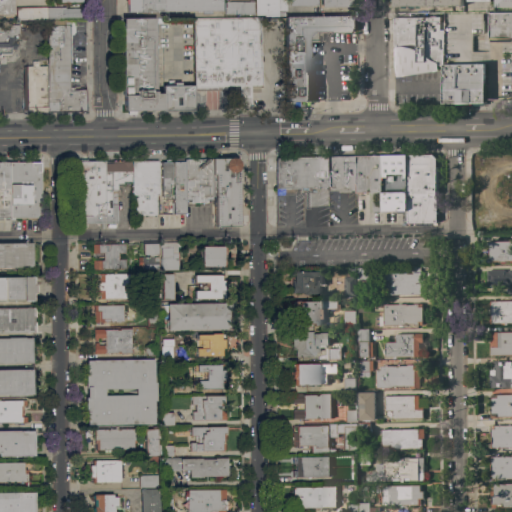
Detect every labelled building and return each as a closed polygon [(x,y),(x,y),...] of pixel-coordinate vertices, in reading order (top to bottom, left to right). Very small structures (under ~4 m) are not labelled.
[(0,14),(0,0),(12,0),(12,14),(0,14)] [(221,0),(221,10),(212,10),(212,15),(202,15),(202,10),(126,12),(126,4),(125,4),(124,0),(221,0)] [(278,0),(278,16),(264,16),(264,15),(255,15),(255,0),(278,0)] [(511,0),(511,8),(495,8),(494,0),(511,0)] [(254,1),(254,14),(224,14),(224,2),(254,1)] [(47,7),(47,19),(16,19),(16,7),(47,7)] [(47,19),(47,7),(80,7),(80,19),(47,19)] [(442,66),(442,30),(442,13),(482,13),(482,36),(471,36),(471,51),(485,51),(485,103),(442,103),(442,66)] [(511,87),(511,84),(511,63),(511,42),(489,42),(489,40),(488,39),(488,13),(511,13),(511,87)] [(286,15),(356,15),(356,28),(354,28),(355,30),(353,32),(335,32),(333,31),(313,31),(308,36),(308,70),(310,76),(310,100),(309,100),(309,101),(285,101),(286,15)] [(192,85),(193,18),(260,17),(260,85),(249,85),(249,108),(238,108),(238,86),(227,86),(227,89),(193,90),(192,85)] [(393,17),(439,17),(439,30),(442,30),(442,66),(438,66),(438,73),(396,78),(393,69),(393,17)] [(162,110),(122,111),(122,19),(154,18),(155,93),(162,93),(162,110)] [(0,63),(0,27),(9,27),(9,25),(19,25),(19,50),(11,50),(11,54),(1,54),(1,63),(0,63)] [(46,112),(46,65),(46,25),(69,25),(69,89),(84,89),(84,112),(46,112)] [(46,112),(23,112),(23,65),(46,65),(46,112)] [(162,85),(192,85),(193,90),(193,110),(162,110),(162,93),(162,85)] [(433,154),(436,158),(436,223),(406,224),(406,212),(406,155),(433,154)] [(381,155),(381,194),(375,194),(355,193),(355,190),(354,156),(381,155)] [(406,155),(406,212),(381,212),(381,194),(381,155),(406,155)] [(274,188),(328,188),(328,156),(276,157),(273,159),(274,188)] [(328,191),(328,188),(328,156),(354,156),(355,190),(328,191)] [(235,157),(239,162),(239,225),(215,226),(214,196),(211,196),(212,158),(235,157)] [(122,181),(122,184),(116,184),(117,223),(100,223),(100,225),(88,226),(88,223),(77,223),(77,161),(79,161),(79,158),(88,158),(88,161),(94,161),(94,158),(102,158),(102,160),(122,160),(122,161),(131,161),(131,180),(122,181)] [(211,199),(206,199),(206,201),(190,202),(190,199),(184,199),(184,161),(184,159),(212,158),(211,196),(211,199)] [(131,161),(158,160),(158,194),(155,194),(156,214),(135,214),(134,194),(131,194),(131,180),(131,161)] [(184,199),(184,213),(172,213),(172,199),(169,199),(169,198),(161,198),(161,161),(184,161),(184,199)] [(0,162),(40,162),(41,217),(9,217),(0,217),(0,162)] [(176,241),(177,252),(178,252),(179,269),(160,270),(160,247),(159,247),(159,242),(176,241)] [(511,241),(511,261),(490,261),(488,262),(487,261),(486,261),(486,260),(487,259),(487,258),(489,258),(489,241),(511,241)] [(0,242),(31,242),(32,266),(0,266),(0,242)] [(125,243),(125,252),(118,252),(118,259),(124,259),(124,268),(93,269),(93,259),(102,259),(102,253),(92,253),(92,243),(125,243)] [(157,243),(157,269),(141,269),(141,267),(137,267),(137,257),(149,257),(149,254),(142,254),(142,243),(157,243)] [(223,246),(223,267),(201,267),(201,246),(223,246)] [(406,272),(406,266),(420,266),(421,279),(424,279),(425,287),(420,287),(421,294),(388,295),(388,287),(384,287),(384,281),(381,281),(381,272),(406,272)] [(368,281),(365,281),(365,283),(360,283),(360,280),(357,280),(356,268),(367,267),(368,281)] [(511,269),(511,293),(507,294),(507,284),(487,285),(487,270),(511,269)] [(320,271),(320,294),(302,294),(302,293),(291,293),(291,281),(293,281),(293,271),(320,271)] [(129,273),(129,297),(100,298),(100,294),(93,294),(93,278),(99,277),(99,273),(129,273)] [(172,297),(161,298),(161,273),(172,273),(172,297)] [(224,274),(224,298),(193,298),(193,290),(200,290),(200,282),(193,282),(193,274),(224,274)] [(343,275),(355,275),(356,296),(343,296),(343,275)] [(0,276),(31,276),(31,284),(34,284),(34,293),(31,293),(31,300),(0,300),(0,276)] [(158,301),(149,301),(149,283),(158,283),(158,301)] [(369,299),(369,312),(358,312),(357,299),(369,299)] [(337,300),(337,309),(324,309),(324,317),(318,317),(318,325),(313,325),(313,323),(299,323),(299,310),(291,310),(291,300),(337,300)] [(511,300),(511,322),(490,323),(490,317),(488,316),(487,315),(486,313),(486,311),(487,310),(490,308),(490,301),(511,300)] [(166,304),(166,303),(229,302),(229,315),(232,315),(232,321),(231,321),(231,328),(166,330),(166,311),(159,311),(159,305),(166,304)] [(122,304),(123,322),(109,322),(109,320),(103,320),(103,322),(93,322),(93,305),(122,304)] [(422,304),(422,325),(379,325),(379,317),(383,317),(383,304),(422,304)] [(0,307),(32,307),(33,332),(0,332),(0,307)] [(355,328),(343,328),(343,310),(354,310),(355,328)] [(147,311),(158,311),(158,325),(147,325),(147,311)] [(131,328),(132,334),(130,334),(130,346),(132,346),(132,352),(120,352),(120,351),(117,351),(117,352),(93,352),(93,344),(94,344),(94,343),(98,342),(98,345),(104,344),(104,337),(97,337),(97,339),(94,339),(94,337),(93,337),(93,329),(131,328)] [(368,357),(358,358),(358,342),(357,342),(356,329),(368,329),(368,357)] [(293,332),(327,332),(327,345),(340,345),(340,364),(337,364),(292,363),(293,332)] [(511,332),(511,355),(489,355),(489,332),(511,332)] [(211,334),(211,333),(223,333),(223,348),(221,348),(221,355),(195,355),(195,348),(200,348),(200,339),(196,339),(196,334),(211,334)] [(395,342),(395,334),(422,333),(422,343),(418,343),(418,357),(384,357),(384,342),(395,342)] [(0,337),(31,337),(32,362),(0,362),(0,369),(31,369),(32,393),(0,393),(0,337)] [(172,339),(172,352),(162,353),(161,339),(172,339)] [(157,345),(157,356),(145,357),(145,345),(157,345)] [(153,358),(153,382),(155,382),(156,400),(153,400),(154,423),(87,424),(86,410),(85,410),(85,397),(86,397),(86,387),(85,387),(85,374),(86,374),(86,360),(153,358)] [(373,360),(373,372),(369,372),(369,377),(359,377),(359,371),(358,372),(357,360),(373,360)] [(506,360),(506,361),(511,361),(511,365),(511,386),(489,388),(488,374),(489,374),(489,370),(493,369),(493,361),(506,360)] [(224,363),(224,371),(225,371),(225,378),(224,378),(224,382),(221,382),(221,387),(196,388),(196,380),(206,380),(205,371),(196,371),(196,364),(224,363)] [(337,364),(337,374),(327,374),(326,384),(293,384),(293,378),(291,378),(291,371),(292,371),(292,363),(337,364)] [(407,366),(407,364),(423,364),(423,375),(419,375),(419,388),(409,388),(409,386),(394,386),(394,388),(376,388),(376,370),(380,370),(380,366),(407,366)] [(354,378),(355,390),(352,390),(352,395),(345,395),(345,390),(343,390),(343,378),(354,378)] [(165,383),(165,379),(172,380),(172,393),(161,393),(161,383),(165,383)] [(330,393),(331,418),(318,419),(318,417),(316,417),(316,419),(292,419),(292,410),(303,410),(303,403),(291,404),(291,394),(330,393)] [(374,421),(358,421),(357,393),(374,393),(374,421)] [(511,418),(509,418),(509,417),(497,417),(497,418),(490,418),(490,414),(490,406),(491,406),(491,398),(496,398),(496,394),(511,394),(511,418)] [(223,395),(224,411),(226,411),(226,420),(191,420),(191,411),(195,411),(195,405),(190,405),(190,395),(223,395)] [(423,395),(423,418),(390,419),(390,417),(388,417),(387,416),(386,414),(386,411),(385,411),(385,396),(423,395)] [(0,399),(20,399),(20,406),(22,406),(22,416),(26,416),(26,422),(0,422),(0,399)] [(346,423),(346,411),(356,410),(356,423),(346,423)] [(172,412),(172,425),(160,425),(160,412),(172,412)] [(358,424),(370,423),(370,434),(358,434),(358,424)] [(356,424),(357,450),(344,451),(343,433),(338,434),(338,437),(328,438),(328,449),(338,449),(338,454),(310,455),(310,445),(292,446),(292,432),(297,432),(297,426),(356,424)] [(511,449),(510,449),(510,448),(505,448),(505,449),(500,449),(500,448),(491,448),(491,449),(488,449),(488,444),(491,444),(491,437),(490,437),(490,425),(511,425),(511,449)] [(225,426),(226,433),(224,433),(225,449),(221,449),(221,450),(189,451),(189,442),(195,442),(195,436),(190,436),(190,426),(225,426)] [(137,428),(137,440),(133,440),(133,450),(98,450),(98,452),(94,452),(93,429),(137,428)] [(156,428),(156,440),(159,440),(159,446),(162,446),(162,445),(173,445),(173,456),(162,456),(162,455),(157,455),(157,456),(145,457),(144,428),(156,428)] [(423,429),(424,439),(422,439),(422,449),(381,450),(380,430),(423,429)] [(0,430),(20,430),(20,431),(35,430),(35,442),(34,442),(34,445),(35,444),(35,455),(0,455),(0,430)] [(511,480),(511,481),(511,479),(510,479),(510,480),(506,480),(505,480),(500,480),(500,479),(487,479),(487,474),(489,474),(489,469),(490,469),(490,467),(489,467),(489,463),(491,463),(490,462),(487,462),(487,457),(493,457),(493,455),(496,455),(496,457),(499,457),(499,455),(505,455),(505,457),(510,456),(510,455),(511,455),(511,480)] [(329,476),(292,477),(292,470),(295,470),(295,464),(292,464),(292,457),(328,456),(329,476)] [(201,457),(201,459),(214,459),(214,458),(227,458),(227,476),(201,476),(201,477),(189,477),(189,471),(163,471),(163,457),(201,457)] [(423,458),(423,481),(403,481),(403,482),(400,482),(400,481),(389,481),(389,483),(366,483),(366,474),(371,474),(371,471),(375,471),(375,464),(383,464),(383,458),(423,458)] [(120,459),(120,464),(122,464),(123,477),(120,477),(120,482),(92,482),(92,477),(89,478),(89,465),(92,465),(92,460),(120,459)] [(0,461),(23,461),(23,469),(26,469),(26,481),(0,481),(0,461)] [(357,484),(346,484),(346,470),(357,470),(357,484)] [(157,474),(158,487),(139,488),(139,475),(157,474)] [(511,484),(511,507),(502,507),(502,506),(496,506),(496,507),(491,507),(491,496),(493,495),(493,484),(511,484)] [(420,485),(420,491),(423,491),(423,499),(420,499),(420,505),(381,506),(381,486),(420,485)] [(336,486),(336,508),(296,508),(296,503),(292,503),(292,487),(336,486)] [(159,488),(159,511),(140,511),(140,489),(159,488)] [(225,489),(225,511),(217,511),(217,510),(211,510),(211,511),(186,511),(186,500),(187,500),(187,489),(225,489)] [(35,511),(0,511),(0,492),(35,492),(35,511)] [(113,494),(113,496),(117,496),(117,506),(114,506),(114,511),(93,511),(93,498),(92,498),(92,496),(93,496),(93,494),(113,494)] [(172,511),(161,511),(161,499),(172,498),(172,511)] [(369,503),(369,511),(346,511),(346,503),(369,503)]
